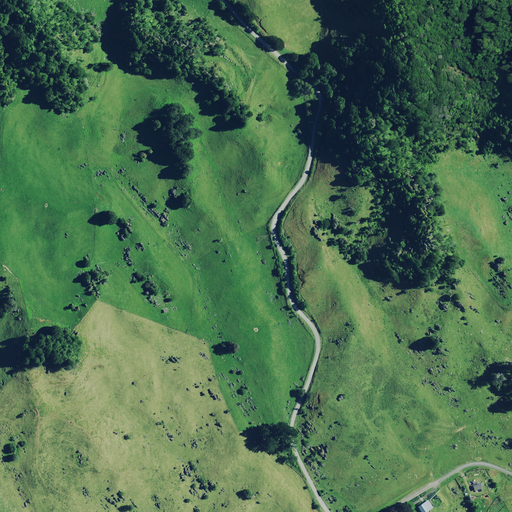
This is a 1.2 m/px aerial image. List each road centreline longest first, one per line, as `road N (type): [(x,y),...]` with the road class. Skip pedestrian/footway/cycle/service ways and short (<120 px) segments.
road 1 (unclassified): [(335,511),(292,431),(318,331),(276,221),(309,160),(315,95),(305,73),(228,0)]
road 2 (unclassified): [(378,511),(458,466),(511,473)]
